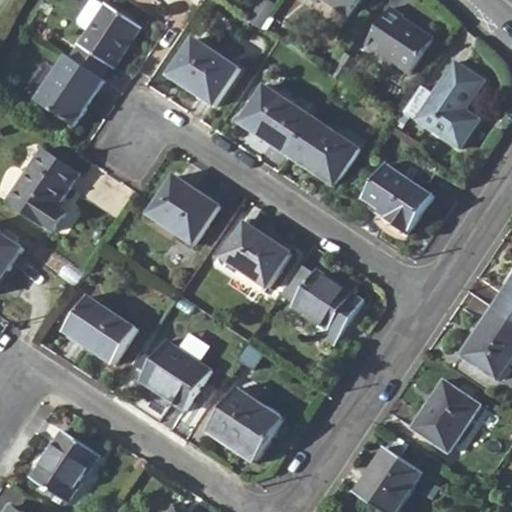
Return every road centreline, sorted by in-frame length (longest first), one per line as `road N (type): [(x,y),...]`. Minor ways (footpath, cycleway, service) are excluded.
road 1 (residential): [(434,304),(177,134),(131,144)]
road 2 (residential): [(249,511),(61,385),(15,388),(0,413)]
road 3 (residential): [(295,511),(434,304)]
road 4 (residential): [(434,304),(511,193)]
